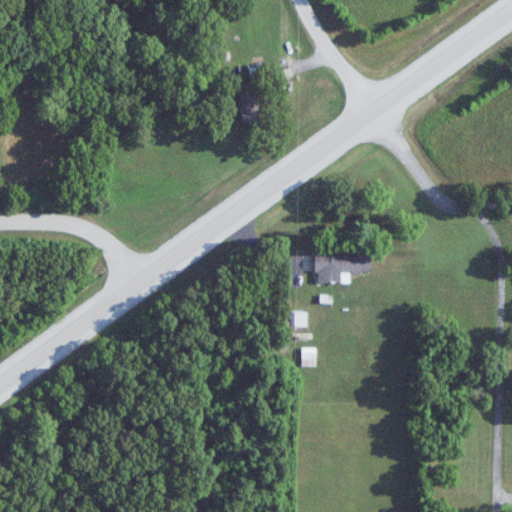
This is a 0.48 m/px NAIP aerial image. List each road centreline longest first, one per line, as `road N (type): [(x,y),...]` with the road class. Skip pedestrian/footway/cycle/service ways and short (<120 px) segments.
road 1 (secondary): [(0,384),(511,10)]
road 2 (residential): [(0,220),(64,220),(97,232),(140,284)]
road 3 (residential): [(373,116),(299,0)]
